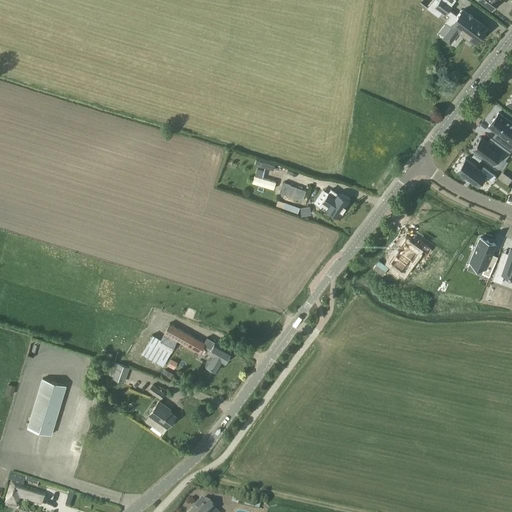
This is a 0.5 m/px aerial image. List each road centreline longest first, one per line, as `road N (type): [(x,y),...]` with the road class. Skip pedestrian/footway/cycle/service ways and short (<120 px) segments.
road 1 (tertiary): [(133,511),(206,447),(418,162)]
road 2 (tertiary): [(418,162),(511,36)]
road 3 (track): [(344,511),(209,468)]
